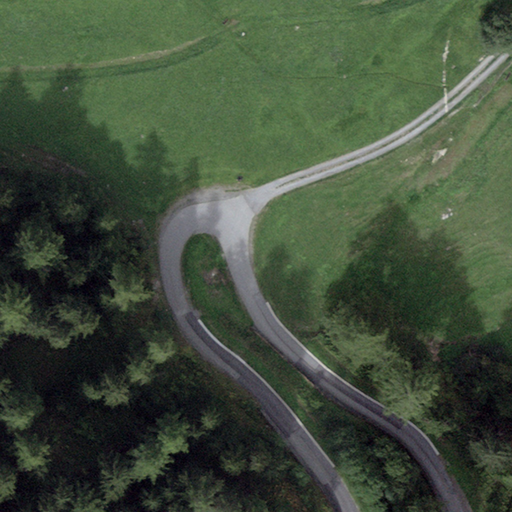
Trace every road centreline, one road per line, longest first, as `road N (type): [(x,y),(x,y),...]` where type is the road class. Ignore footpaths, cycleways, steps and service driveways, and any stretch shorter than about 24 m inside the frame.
road 1 (tertiary): [(347,511),(246,378),(187,319),(173,276),(175,240),(196,219),(222,223),(258,307),(304,359),(413,437),(460,511)]
road 2 (track): [(222,223),(389,150),(511,49)]
